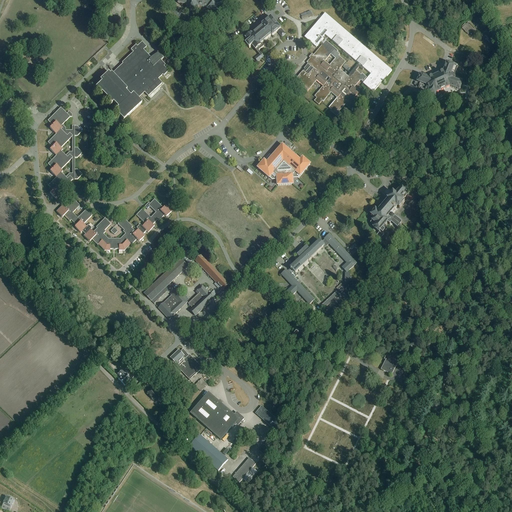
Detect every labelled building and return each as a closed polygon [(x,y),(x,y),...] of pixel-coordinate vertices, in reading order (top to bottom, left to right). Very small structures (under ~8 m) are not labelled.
[(217,11),(218,0),(178,0),(178,3),(187,5),(189,11),(190,11),(194,12),(194,11),(195,12),(199,7),(204,7),(207,7),(207,9),(217,11)] [(319,21),(304,38),(316,48),(319,44),(322,46),(323,45),(321,43),(323,39),(322,38),(325,35),(359,64),(348,77),(350,78),(356,71),(359,67),(363,71),(364,69),(371,75),(363,84),(373,93),(378,87),(377,86),(380,82),(386,76),(387,77),(392,71),(378,59),(325,14),(321,19),(319,21)] [(263,25),(252,35),(251,34),(246,38),(249,42),(246,44),(249,48),(252,46),(259,54),(255,58),(258,62),(264,57),(259,51),(264,47),(262,44),(271,36),(272,36),(278,32),(282,37),(286,34),(271,17),(262,24),(263,25)] [(473,29),(467,23),(462,29),(468,35),(473,29)] [(486,38),(486,39),(490,42),(496,37),(492,33),(489,30),(488,31),(487,30),(484,33),(485,34),(483,36),(486,38)] [(322,46),(314,56),(312,54),(309,58),(310,59),(307,63),(308,64),(304,69),(305,70),(297,78),(301,82),(300,83),(302,85),(301,86),(307,92),(317,81),(324,86),(315,97),(317,99),(314,102),(319,105),(324,99),(325,100),(331,93),(338,99),(329,109),(331,110),(330,111),(337,117),(340,114),(338,113),(345,105),(352,111),(356,106),(354,105),(357,101),(351,95),(353,94),(356,96),(359,92),(354,88),(361,81),(363,82),(367,78),(362,74),(361,75),(356,71),(350,78),(348,77),(340,70),(346,62),(340,58),(339,56),(340,55),(337,53),(338,52),(335,49),(326,41),(323,45),(322,46)] [(150,58),(143,50),(146,47),(142,42),(137,47),(136,45),(131,50),(133,53),(122,63),(123,64),(112,74),(111,74),(110,75),(108,73),(100,81),(101,82),(95,89),(100,95),(102,93),(107,98),(106,99),(111,105),(113,103),(118,108),(114,112),(123,121),(142,104),(137,99),(145,93),(148,97),(162,84),(158,79),(162,75),(163,76),(168,72),(163,67),(165,65),(161,61),(163,58),(158,52),(150,58)] [(34,67),(34,62),(30,58),(25,59),(22,62),(22,67),(26,71),(31,70),(34,67)] [(429,79),(420,75),(419,80),(416,87),(426,91),(424,96),(427,98),(428,95),(435,98),(437,94),(450,88),(460,92),(464,80),(457,77),(455,74),(458,67),(447,63),(443,72),(429,79)] [(82,132),(77,127),(72,127),(72,131),(66,131),(66,129),(62,125),(70,117),(72,117),(72,115),(69,112),(67,114),(61,108),(48,121),(52,126),(50,129),(56,135),(48,143),(52,148),(50,150),(56,156),(48,165),(53,169),(50,172),(56,178),(48,186),(53,191),(50,194),(56,200),(63,193),(61,192),(73,180),(77,180),(82,175),(77,170),(75,170),(75,158),(77,158),(82,153),(77,148),(75,149),(75,137),(77,137),(82,132)] [(0,148),(2,150),(8,156),(11,153),(12,154),(11,147),(6,148),(13,135),(0,128),(0,148)] [(282,146),(272,157),(267,164),(264,161),(263,162),(258,168),(272,181),(277,180),(278,186),(293,185),(292,179),(298,179),(310,165),(303,158),(300,161),(282,146)] [(420,171),(412,165),(410,168),(418,174),(420,171)] [(438,173),(437,175),(445,182),(447,180),(438,173)] [(434,184),(425,177),(423,179),(432,187),(434,184)] [(403,200),(410,192),(403,186),(396,194),(394,192),(388,199),(389,199),(378,211),(376,209),(371,215),(375,218),(371,223),(374,226),(373,228),(379,233),(376,237),(380,240),(384,235),(383,233),(385,231),(383,228),(388,223),(390,225),(392,223),(398,229),(402,223),(391,214),(397,207),(400,209),(405,202),(403,200)] [(463,194),(456,188),(454,190),(461,197),(463,194)] [(25,234),(0,212),(10,200),(4,195),(0,199),(0,222),(20,239),(16,244),(22,249),(34,235),(28,230),(25,234)] [(70,222),(71,221),(75,216),(73,213),(79,207),(81,210),(84,207),(80,203),(78,205),(74,200),(66,209),(63,206),(56,212),(62,218),(64,216),(70,222)] [(156,213),(153,216),(158,220),(159,221),(164,216),(166,217),(172,211),(166,205),(163,208),(154,200),(150,204),(149,203),(145,207),(147,209),(150,207),(156,213)] [(75,216),(71,221),(76,226),(75,228),(81,233),(84,236),(90,230),(87,227),(84,224),(92,216),(86,210),(78,219),(75,216)] [(158,220),(153,216),(151,218),(142,210),(136,216),(145,224),(142,227),(139,230),(145,236),(148,233),(154,227),(152,225),(158,220)] [(139,242),(145,236),(139,230),(138,229),(135,232),(132,228),(133,227),(124,219),(118,225),(124,231),(123,232),(126,234),(120,239),(109,239),(103,234),(106,232),(105,231),(111,225),(105,219),(96,228),(97,229),(93,233),(90,230),(84,236),(90,242),(92,240),(98,246),(99,245),(103,248),(102,249),(105,251),(110,251),(110,250),(119,250),(119,251),(124,251),(127,249),(126,248),(130,244),(131,245),(137,240),(139,242)] [(296,273),(305,264),(309,261),(312,259),(311,259),(325,246),(326,248),(330,244),(347,263),(343,268),(347,272),(346,273),(345,282),(347,284),(323,306),(325,309),(349,286),(348,285),(350,283),(350,274),(348,272),(357,264),(330,235),(325,240),(326,241),(323,244),(320,241),(310,250),(307,247),(297,256),(300,259),(291,268),(292,269),(288,272),(287,270),(282,275),(293,287),(288,292),(292,297),(298,292),(310,305),(315,300),(294,278),(298,275),(296,273)] [(190,265),(191,264),(196,260),(185,249),(180,254),(190,265)] [(229,285),(210,264),(202,256),(196,262),(223,291),(229,285)] [(181,259),(176,264),(145,294),(154,304),(172,286),(170,284),(188,267),(181,259)] [(195,317),(215,299),(203,286),(198,291),(201,294),(189,304),(193,309),(190,311),(195,317)] [(170,320),(188,303),(176,291),(171,295),(172,296),(159,309),(170,320)] [(293,340),(299,333),(296,330),(290,338),(293,340)] [(190,381),(202,369),(190,356),(189,356),(187,354),(184,356),(179,351),(171,359),(174,362),(173,363),(177,368),(190,381)] [(381,370),(391,375),(398,362),(386,356),(384,359),(385,360),(381,370)] [(124,386),(130,380),(127,377),(128,376),(125,373),(124,374),(121,370),(117,374),(120,377),(118,380),(124,386)] [(200,392),(207,385),(204,382),(201,385),(198,382),(195,386),(200,392)] [(156,403),(161,398),(159,396),(160,396),(153,389),(147,394),(154,401),(156,403)] [(221,441),(239,420),(209,393),(191,415),(221,441)] [(276,432),(282,425),(262,407),(255,414),(276,432)] [(218,472),(228,460),(199,435),(190,446),(218,472)] [(264,455),(273,445),(268,441),(259,451),(264,455)] [(239,484),(256,465),(249,459),(232,478),(239,484)] [(257,473),(253,469),(243,480),(247,484),(257,473)] [(9,511),(14,501),(6,497),(1,508),(9,511)]
